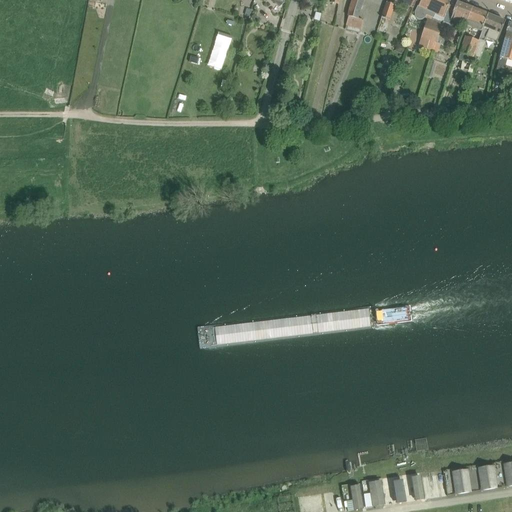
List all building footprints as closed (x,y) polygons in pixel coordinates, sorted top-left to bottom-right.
[(352,0),(352,1),(348,12),(348,17),(346,26),(361,29),(364,21),(358,19),(364,0),(352,0)] [(395,0),(413,8),(416,1),(419,2),(419,0),(395,0)] [(434,51),(436,43),(443,23),(450,1),(450,0),(421,0),(416,11),(415,13),(415,17),(417,19),(419,20),(422,20),(425,19),(425,18),(427,18),(421,38),(429,41),(426,49),(434,51)] [(450,1),(443,23),(450,25),(448,30),(455,32),(459,24),(465,26),(473,9),(457,3),(450,1)] [(395,5),(386,2),(381,18),(390,20),(395,5)] [(468,27),(481,32),(488,15),(473,9),(465,26),(468,27)] [(481,32),(479,39),(478,41),(474,54),(475,57),(480,58),(486,42),(484,42),(485,38),(497,42),(505,22),(488,15),(481,32)] [(511,24),(509,23),(503,46),(511,48),(511,45),(511,24)] [(460,54),(461,54),(476,58),(475,57),(474,54),(478,41),(466,37),(460,54)] [(503,46),(497,68),(496,70),(503,72),(504,70),(507,60),(511,61),(511,45),(511,48),(503,46)] [(473,73),(474,67),(474,65),(462,61),(461,69),(461,70),(473,73)] [(511,463),(502,465),(506,487),(511,486),(511,463)] [(477,468),(481,491),(497,489),(494,466),(477,468)] [(452,472),(455,495),(471,493),(468,469),(452,472)] [(424,500),(423,476),(413,477),(415,500),(424,500)] [(395,481),(397,503),(406,502),(404,480),(395,481)] [(354,500),(345,502),(347,511),(348,511),(365,508),(360,485),(351,487),(354,500)] [(385,505),(382,485),(369,487),(370,494),(372,507),(372,508),(385,505)]
